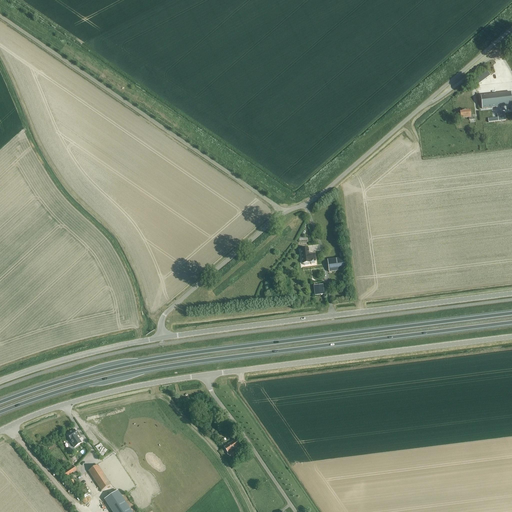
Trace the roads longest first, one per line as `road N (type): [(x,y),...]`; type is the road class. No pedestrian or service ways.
road 1 (trunk): [(511,313),(130,363),(0,402)]
road 2 (trunk): [(0,411),(172,365),(511,322)]
road 3 (unclassified): [(161,337),(511,293)]
road 4 (unclassified): [(283,211),(0,15)]
road 5 (unclassified): [(207,374),(511,337)]
road 6 (unclassified): [(283,211),(317,197),(511,26)]
road 7 (unclassified): [(0,431),(63,404),(207,374)]
road 8 (unclassified): [(161,337),(170,308),(283,211)]
road 9 (unclassified): [(0,381),(161,337)]
road 10 (unclassified): [(294,511),(207,374)]
